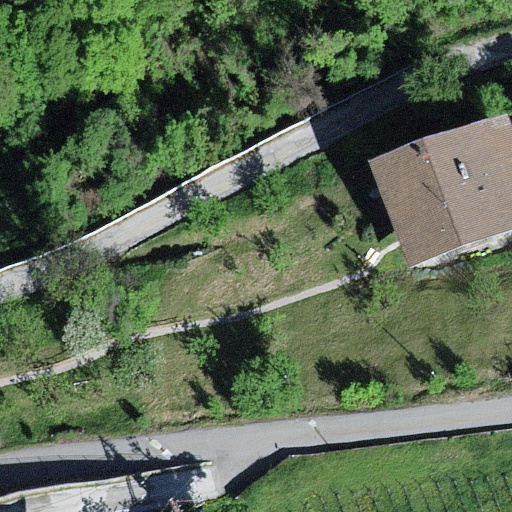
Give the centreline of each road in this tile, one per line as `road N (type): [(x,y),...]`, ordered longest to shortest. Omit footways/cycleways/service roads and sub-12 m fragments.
road 1 (unclassified): [(511,43),(454,60),(99,250),(0,290)]
road 2 (unclassified): [(0,467),(511,409)]
road 3 (track): [(327,288),(0,391)]
road 4 (track): [(256,437),(204,483),(116,511)]
